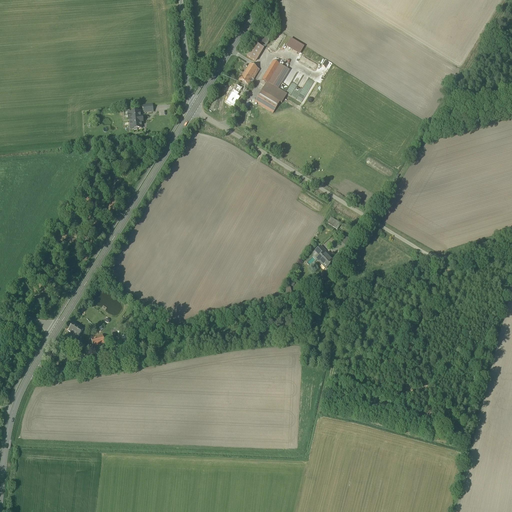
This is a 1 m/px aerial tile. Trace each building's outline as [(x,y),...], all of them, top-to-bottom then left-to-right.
[(256,43),(258,45),(259,47),(262,47),(264,47),(267,46),(268,44),(269,41),(268,39),(267,37),(265,36),(262,35),(260,36),(258,37),(257,39),(256,41),(256,43)] [(291,39),(287,46),(299,54),(303,47),(291,39)] [(263,49),(254,44),(247,57),(255,62),(263,49)] [(289,71),(273,62),(262,81),(267,84),(255,103),(257,105),(272,114),(280,102),(284,94),(278,90),(289,71)] [(259,71),(250,66),(241,81),(250,86),(259,71)] [(152,106),(143,107),(144,114),(153,113),(152,106)] [(140,112),(129,114),(130,115),(128,115),(128,120),(130,120),(131,130),(133,130),(134,131),(137,130),(141,129),(141,124),(141,118),(140,118),(140,112)] [(324,253),(324,254),(326,252),(321,247),(316,251),(321,256),(324,253)] [(324,253),(321,256),(317,260),(322,265),(323,264),(326,268),(329,266),(333,263),(329,258),(329,259),(324,254),(324,253)] [(70,341),(75,344),(83,330),(74,324),(68,332),(71,333),(70,335),(72,336),(71,337),(73,337),(70,341)] [(103,336),(91,340),(93,347),(105,344),(103,336)]
